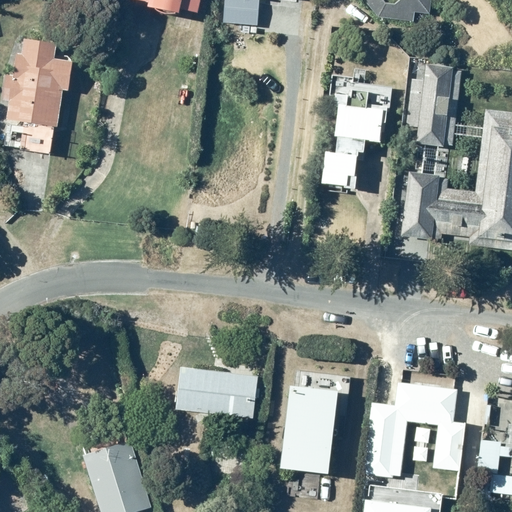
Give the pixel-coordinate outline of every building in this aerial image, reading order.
[(212,0),(144,0),(144,1),(161,4),(160,9),(210,17),(212,0)] [(229,0),(228,24),(265,26),(266,0),(229,0)] [(368,0),(381,17),(420,20),(421,11),(439,12),(439,0),(368,0)] [(16,102),(14,121),(11,143),(59,149),(61,127),(67,127),(71,90),(79,91),(83,60),(25,52),(22,75),(15,74),(11,102),(16,102)] [(489,127),(460,122),(466,69),(433,65),(431,80),(414,78),(407,139),(420,141),(419,144),(412,210),(408,237),(449,241),(450,235),(475,238),(474,246),(511,250),(511,112),(491,110),(489,127)] [(372,72),(358,71),(357,78),(341,76),(338,101),(350,103),(344,153),(337,152),(333,186),(368,190),(373,141),(394,144),(401,87),(371,84),(372,72)] [(264,376),(187,367),(183,409),(259,418),(264,376)] [(463,387),(404,380),(401,405),(378,403),(370,474),(407,478),(413,422),(443,425),(439,469),(465,472),(471,413),(460,412),(463,387)] [(351,392),(302,386),(293,470),(342,475),(351,392)] [(481,495),(494,497),(511,498),(511,407),(490,405),(481,495)] [(158,511),(148,477),(138,442),(91,455),(107,511),(158,511)] [(375,488),(373,507),(378,508),(377,511),(447,511),(449,496),(375,488)]
